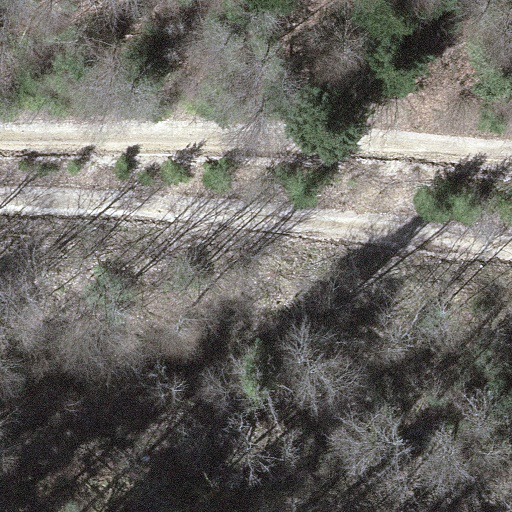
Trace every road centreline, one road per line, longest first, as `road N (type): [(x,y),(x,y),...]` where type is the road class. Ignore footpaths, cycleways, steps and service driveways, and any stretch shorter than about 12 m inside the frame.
road 1 (track): [(0,214),(511,255)]
road 2 (track): [(0,152),(511,159)]
